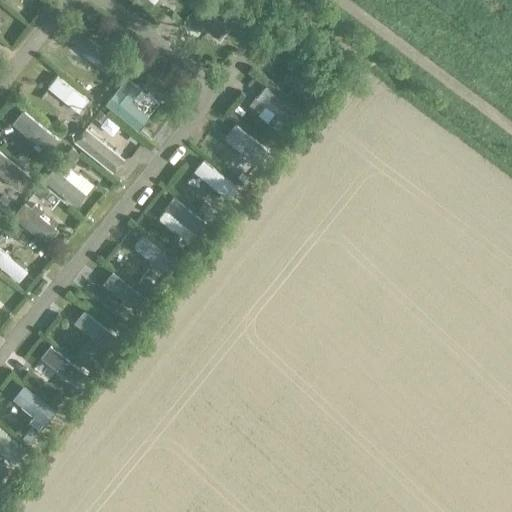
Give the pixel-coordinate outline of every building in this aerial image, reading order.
[(241,9),(230,0),(213,0),(198,18),(220,36),(241,9)] [(247,15),(239,25),(248,32),(256,23),(247,15)] [(274,36),(262,36),(263,49),(275,48),(274,36)] [(118,66),(84,37),(75,47),(109,76),(118,66)] [(284,77),(311,98),(330,75),(304,53),(284,77)] [(87,103),(55,77),(45,89),(77,115),(87,103)] [(130,106),(140,94),(126,82),(105,109),(138,135),(149,122),(130,106)] [(298,115),(266,88),(256,100),(288,127),(298,115)] [(54,140),(20,112),(10,124),(45,152),(54,140)] [(256,166),(267,152),(234,127),(224,141),(256,166)] [(123,162),(84,130),(73,144),(112,175),(123,162)] [(29,179),(0,155),(0,179),(17,194),(29,179)] [(238,191),(201,163),(193,174),(229,202),(238,191)] [(85,197),(52,170),(43,182),(75,209),(85,197)] [(205,226),(172,200),(163,211),(196,238),(205,226)] [(55,232),(24,206),(12,220),(44,246),(55,232)] [(176,265),(142,239),(134,250),(167,276),(176,265)] [(26,274),(0,252),(0,270),(18,285),(26,274)] [(149,304),(111,274),(102,286),(140,316),(149,304)] [(116,340),(81,312),(71,325),(106,352),(116,340)] [(87,377),(49,347),(39,359),(77,389),(87,377)] [(55,414),(21,388),(11,402),(45,428),(55,414)] [(24,451),(0,433),(0,455),(12,466),(24,451)]
